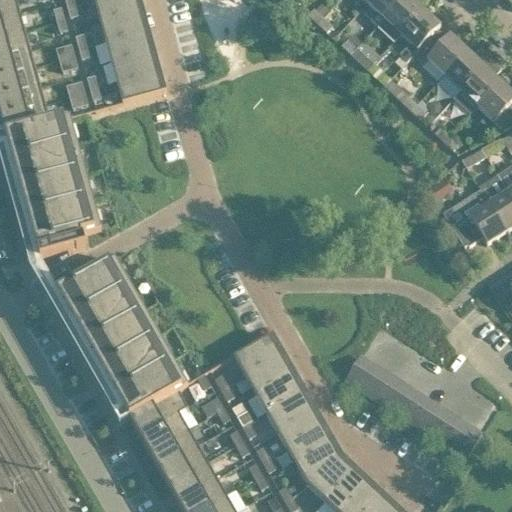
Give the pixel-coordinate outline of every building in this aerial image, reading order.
[(0,0),(0,20),(20,15),(16,0),(0,0)] [(64,0),(67,10),(75,8),(73,0),(64,0)] [(104,0),(94,3),(100,24),(139,13),(135,0),(104,0)] [(374,0),(368,7),(378,16),(371,23),(378,30),(385,22),(405,0),(374,0)] [(408,0),(405,0),(385,22),(378,30),(394,45),(401,38),(423,14),(408,0)] [(322,7),(316,14),(323,20),(329,14),(322,7)] [(75,8),(67,10),(71,22),(79,20),(75,8)] [(57,25),(65,23),(62,11),(54,13),(57,25)] [(100,24),(106,45),(145,34),(139,13),(100,24)] [(308,19),(317,28),(323,21),(323,20),(316,14),(314,13),(308,19)] [(423,14),(401,38),(411,47),(400,59),(407,65),(414,57),(424,67),(428,63),(442,48),(441,47),(447,42),(438,33),(441,30),(423,14)] [(0,40),(26,34),(20,15),(0,20),(0,40)] [(323,21),(317,28),(327,36),(333,30),(323,21)] [(65,23),(57,25),(60,37),(68,34),(65,23)] [(0,60),(31,52),(26,34),(0,40),(0,60)] [(106,45),(111,65),(151,55),(145,34),(106,45)] [(79,52),(87,50),(84,38),(76,40),(79,52)] [(467,55),(450,39),(447,42),(441,47),(442,48),(428,63),(445,79),(467,55)] [(341,50),(351,59),(357,52),(348,43),(341,50)] [(64,50),(67,62),(75,60),(72,48),(64,50)] [(59,64),(67,62),(64,50),(56,52),(59,64)] [(87,50),(79,52),(82,63),(90,61),(87,50)] [(0,80),(36,71),(31,52),(0,60),(0,80)] [(366,61),(357,52),(351,59),(360,67),(366,73),(372,66),(366,61)] [(467,55),(445,79),(461,94),(491,63),(481,53),(473,61),(467,55)] [(151,55),(111,65),(117,86),(156,75),(151,55)] [(78,71),(75,60),(67,62),(70,73),(78,71)] [(70,73),(67,62),(59,64),(63,76),(70,73)] [(461,94),(453,103),(469,118),(478,109),(478,110),(500,86),(494,80),(501,72),(491,63),(461,94)] [(0,100),(41,89),(36,71),(0,80),(0,100)] [(167,96),(167,94),(162,95),(156,75),(117,86),(123,108),(167,96)] [(381,75),(375,81),(384,90),(390,84),(381,75)] [(90,93),(98,91),(95,79),(87,81),(90,93)] [(384,90),(411,115),(417,108),(390,84),(384,90)] [(77,99),(85,97),(82,85),(74,87),(77,99)] [(511,97),(500,86),(478,110),(489,121),(504,134),(511,129),(511,97)] [(70,101),(77,99),(74,87),(66,90),(70,101)] [(46,108),(41,89),(0,100),(0,118),(1,120),(46,108)] [(98,91),(90,93),(94,105),(101,102),(98,91)] [(88,108),(85,97),(77,99),(81,111),(88,108)] [(73,113),(81,111),(77,99),(70,101),(73,113)] [(51,125),(46,108),(1,120),(1,121),(5,138),(7,137),(51,125)] [(417,108),(411,115),(420,124),(426,117),(417,108)] [(32,234),(40,265),(86,252),(84,243),(82,243),(81,239),(102,233),(101,230),(94,232),(64,125),(71,123),(70,120),(51,125),(7,137),(5,138),(0,139),(0,153),(9,151),(13,166),(3,169),(6,182),(17,179),(21,194),(11,197),(14,209),(24,207),(29,221),(18,224),(22,237),(32,234)] [(435,137),(444,146),(450,140),(441,131),(435,137)] [(450,140),(444,146),(453,155),(459,148),(450,140)] [(511,149),(506,140),(501,142),(506,151),(508,154),(511,151),(511,149)] [(501,142),(490,148),(495,157),(506,151),(501,142)] [(480,154),(470,159),(474,167),(487,160),(482,153),(480,154)] [(448,196),(441,186),(428,194),(434,205),(448,196)] [(486,190),(480,194),(507,235),(511,231),(511,201),(508,195),(495,204),(486,190)] [(480,194),(474,198),(477,202),(459,213),(466,223),(456,230),(469,250),(483,241),(487,248),(507,235),(480,194)] [(115,262),(57,296),(66,311),(56,317),(63,328),(72,323),(80,336),(71,342),(77,353),(87,348),(94,361),(85,367),(92,378),(101,373),(109,386),(99,391),(106,403),(115,398),(123,411),(114,417),(120,428),(130,423),(179,395),(188,389),(187,387),(180,390),(111,269),(117,265),(115,262)] [(245,380),(281,360),(269,340),(234,361),(245,380)] [(291,379),(281,360),(245,380),(256,399),(291,379)] [(346,384),(357,391),(371,370),(360,363),(346,384)] [(357,391),(368,398),(381,377),(371,370),(357,391)] [(368,398),(378,405),(392,384),(381,377),(368,398)] [(204,394),(212,390),(206,378),(198,383),(204,394)] [(221,394),(229,390),(223,379),(215,383),(221,394)] [(291,379),(256,399),(267,418),(302,397),(291,379)] [(392,409),(404,391),(403,391),(392,384),(378,405),(390,412),(392,409)] [(404,391),(392,409),(405,417),(418,396),(406,388),(403,391),(404,391)] [(229,390),(221,394),(228,405),(235,401),(229,390)] [(179,395),(130,423),(139,439),(180,415),(188,410),(179,395)] [(405,417),(415,424),(429,403),(418,396),(405,417)] [(313,416),(302,397),(267,418),(277,436),(313,416)] [(211,405),(217,416),(225,412),(218,401),(211,405)] [(439,409),(429,403),(415,424),(426,431),(439,409)] [(426,431),(436,438),(450,416),(439,409),(426,431)] [(217,416),(223,427),(231,423),(225,412),(217,416)] [(254,425),(248,414),(237,420),(243,431),(251,427),(254,425)] [(148,455),(189,432),(180,415),(139,439),(148,455)] [(313,416),(277,436),(286,452),(322,432),(313,416)] [(461,423),(450,416),(436,438),(447,444),(461,423)] [(457,451),(471,430),(461,423),(447,444),(457,451)] [(243,432),(249,443),(257,438),(251,427),(243,432)] [(482,437),(471,430),(457,451),(469,458),(482,437)] [(158,472),(199,449),(189,432),(148,455),(158,472)] [(331,447),(322,432),(286,452),(295,468),(331,447)] [(230,438),(236,449),(244,445),(237,434),(230,438)] [(236,449),(242,461),(250,456),(244,445),(236,449)] [(295,468),(304,483),(307,489),(340,463),(331,447),(295,468)] [(208,465),(199,449),(158,472),(168,489),(208,465)] [(256,455),(263,466),(270,461),(264,450),(256,455)] [(270,461),(263,466),(269,477),(277,473),(270,461)] [(353,475),(340,463),(307,489),(325,505),(353,475)] [(208,465),(168,489),(177,505),(218,482),(208,465)] [(249,472),(255,483),(263,478),(256,467),(249,472)] [(332,511),(343,511),(366,487),(353,475),(325,505),(332,511)] [(255,483),(262,494),(269,490),(263,478),(255,483)] [(180,511),(204,511),(227,499),(218,482),(177,505),(180,511)] [(367,511),(379,500),(366,487),(343,511),(367,511)] [(293,501),(287,490),(279,495),(285,505),(293,501)] [(204,511),(235,511),(227,499),(204,511)] [(392,511),(379,500),(367,511),(392,511)] [(268,505),(271,511),(281,511),(282,511),(276,501),(268,505)] [(285,505),(288,511),(299,511),(293,501),(285,505)]
